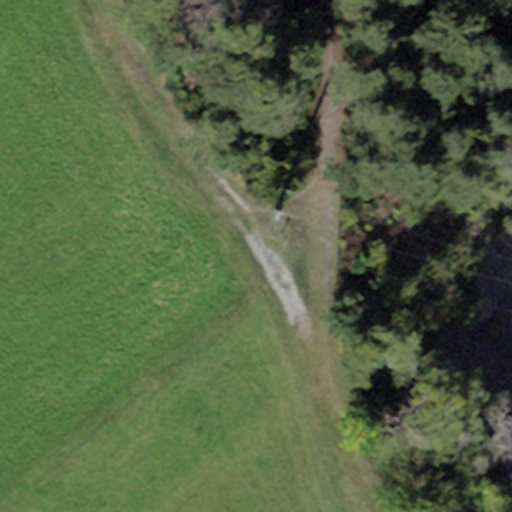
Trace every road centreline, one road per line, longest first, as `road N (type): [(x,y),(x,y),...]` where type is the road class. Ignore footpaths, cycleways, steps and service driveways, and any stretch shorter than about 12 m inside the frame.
road 1 (track): [(118,0),(171,123),(298,311)]
road 2 (track): [(376,511),(298,311)]
